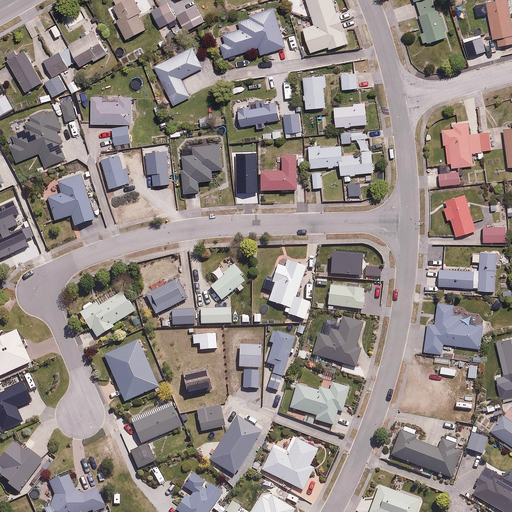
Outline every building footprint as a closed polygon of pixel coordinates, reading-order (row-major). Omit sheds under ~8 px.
[(114,0),(117,4),(113,6),(120,20),(117,22),(126,38),(146,27),(138,12),(142,11),(135,0),(114,0)] [(150,10),(159,27),(175,18),(165,0),(155,0),(159,5),(150,10)] [(193,0),(175,9),(185,29),(203,20),(193,0)] [(306,0),(315,23),(301,28),(310,51),(327,45),(329,48),(349,41),(333,0),(306,0)] [(414,0),(424,31),(420,32),(424,43),(446,36),(434,0),(414,0)] [(511,23),(506,0),(484,0),(485,2),(480,3),(483,17),(488,15),(496,45),(511,41),(511,23)] [(286,46),(273,7),(237,19),(239,27),(221,33),(224,41),(219,43),(224,59),(258,47),(260,55),(286,46)] [(70,46),(44,61),(52,76),(43,81),(52,96),(66,88),(57,73),(77,62),(79,66),(92,59),(94,61),(108,52),(94,27),(67,42),(70,46)] [(202,67),(191,46),(154,66),(173,104),(191,95),(182,78),(202,67)] [(22,49),(6,58),(25,90),(41,80),(22,49)] [(325,87),(325,72),(303,74),(305,106),(324,105),(323,87),(325,87)] [(0,115),(13,108),(0,85),(0,115)] [(133,95),(90,95),(91,122),(134,122),(133,95)] [(263,105),(252,106),(251,103),(238,105),(241,124),(277,119),(275,100),(263,102),(263,105)] [(366,124),(366,102),(353,102),(354,105),(332,105),(333,125),(366,124)] [(9,142),(13,150),(11,151),(16,161),(38,150),(45,165),(65,155),(58,140),(64,137),(60,129),(62,128),(52,108),(44,112),(42,109),(29,115),(31,119),(24,122),(26,126),(10,134),(13,140),(9,142)] [(299,111),(284,112),(285,132),(300,131),(299,111)] [(445,143),(446,161),(450,161),(451,167),(474,166),(473,152),(492,148),(491,130),(472,131),(472,121),(453,122),(453,126),(441,127),(442,143),(445,143)] [(129,125),(111,126),(113,143),(130,142),(129,125)] [(511,126),(503,127),(508,167),(511,166),(511,126)] [(340,130),(340,142),(352,142),(352,139),(367,138),(367,129),(340,130)] [(222,169),(220,142),(180,145),(183,192),(200,191),(199,179),(213,178),(212,169),(222,169)] [(340,166),(340,174),(355,174),(355,171),(372,171),(371,143),(359,143),(360,153),(342,153),(341,144),(306,145),(307,167),(340,166)] [(121,152),(101,160),(111,186),(131,179),(121,152)] [(296,156),(296,152),(282,153),(282,167),(260,168),(261,188),(297,187),(297,164),(304,164),(304,156),(296,156)] [(439,171),(439,168),(428,169),(429,189),(440,188),(440,183),(459,182),(458,170),(439,171)] [(47,197),(56,221),(71,215),(75,224),(96,216),(79,172),(58,181),(62,191),(47,197)] [(253,174),(243,175),(243,188),(254,188),(253,174)] [(464,193),(442,201),(448,219),(451,218),(456,234),(475,228),(464,193)] [(484,226),(484,240),(506,240),(505,225),(484,226)] [(427,268),(427,290),(440,290),(440,286),(480,286),(480,290),(495,290),(496,251),(480,251),(480,252),(473,252),(473,260),(480,260),(480,267),(440,267),(440,268),(427,268)] [(217,279),(210,285),(222,299),(237,286),(240,290),(244,287),(241,283),(247,278),(230,256),(211,272),(217,279)] [(274,279),(267,299),(285,305),(283,312),(305,319),(310,301),(295,296),(306,263),(286,257),(284,264),(277,261),(272,278),(274,279)] [(146,293),(156,313),(187,297),(177,277),(146,293)] [(366,288),(330,283),(327,304),(363,309),(366,288)] [(83,307),(78,310),(89,328),(91,327),(96,335),(114,325),(113,323),(135,310),(123,290),(99,304),(96,299),(92,302),(90,299),(81,305),(83,307)] [(471,314),(453,312),(454,303),(438,302),(436,323),(427,323),(424,351),(443,353),(444,344),(480,347),(482,323),(470,322),(471,314)] [(231,305),(200,306),(200,321),(232,321),(231,305)] [(194,307),(172,307),(172,323),(194,323),(194,307)] [(249,312),(240,312),(241,322),(250,322),(249,312)] [(362,322),(341,316),(337,330),(329,327),(327,335),(318,332),(312,355),(356,367),(360,350),(354,348),(362,322)] [(17,328),(0,335),(0,374),(31,359),(17,328)] [(294,334),(274,329),(265,362),(274,364),(271,372),(283,375),(294,334)] [(192,333),(192,342),(199,342),(200,348),(218,348),(217,332),(192,333)] [(511,335),(497,339),(504,372),(511,370),(511,335)] [(138,338),(103,354),(124,401),(159,386),(138,338)] [(260,344),(240,344),(240,367),(244,367),(244,388),(260,388),(260,344)] [(477,364),(468,364),(468,376),(476,376),(477,364)] [(511,376),(497,380),(502,397),(511,394),(511,376)] [(207,377),(184,384),(190,401),(212,395),(207,377)] [(0,390),(0,416),(4,427),(22,419),(17,409),(32,402),(22,380),(0,390)] [(330,380),(329,386),(319,383),(318,387),(298,381),(291,407),(316,414),(315,419),(334,425),(339,410),(344,412),(351,386),(330,380)] [(171,401),(131,419),(142,442),(182,425),(171,401)] [(221,404),(198,408),(201,431),(225,427),(221,404)] [(264,428),(239,412),(210,457),(235,473),(264,428)] [(511,419),(504,413),(491,432),(511,445),(511,419)] [(458,441),(443,435),(439,447),(414,438),(415,434),(401,429),(392,454),(453,477),(464,448),(457,445),(458,441)] [(487,437),(471,433),(467,447),(483,452),(487,437)] [(310,463),(317,448),(291,435),(284,450),(273,445),(262,468),(303,488),(315,465),(310,463)] [(20,491),(43,458),(28,447),(27,450),(12,440),(0,458),(0,464),(4,466),(0,471),(0,472),(8,478),(6,482),(20,491)] [(147,444),(131,450),(138,467),(154,461),(147,444)] [(479,485),(473,495),(506,511),(511,511),(511,480),(485,466),(476,483),(479,485)] [(179,511),(206,511),(211,505),(221,511),(225,506),(215,500),(221,490),(193,471),(183,486),(193,492),(190,497),(186,494),(176,509),(179,511)] [(68,511),(70,511),(84,511),(105,504),(97,482),(76,490),(69,473),(49,481),(57,500),(44,505),(46,511),(68,511)] [(367,511),(370,511),(416,511),(420,503),(422,504),(424,497),(404,489),(403,492),(378,482),(367,511)] [(292,511),(295,508),(264,490),(250,511),(292,511)] [(288,491),(285,496),(302,505),(305,500),(288,491)] [(235,511),(241,504),(232,499),(225,510),(228,511),(235,511)]
